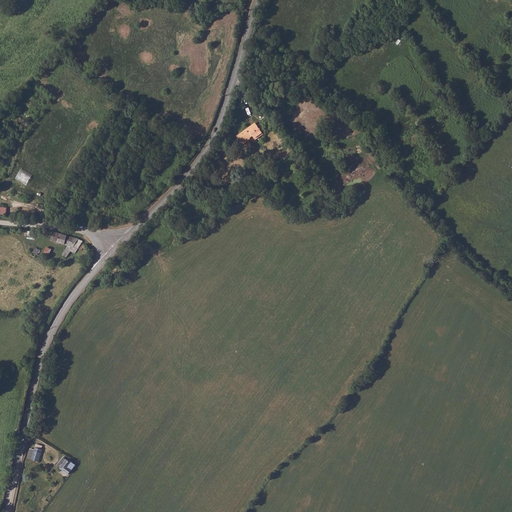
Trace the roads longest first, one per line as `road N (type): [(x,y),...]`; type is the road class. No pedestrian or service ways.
road 1 (tertiary): [(115,248),(197,166),(225,109),(257,0)]
road 2 (tertiary): [(6,511),(42,353),(74,295),(115,248)]
road 3 (unclassified): [(0,222),(72,228),(115,248)]
